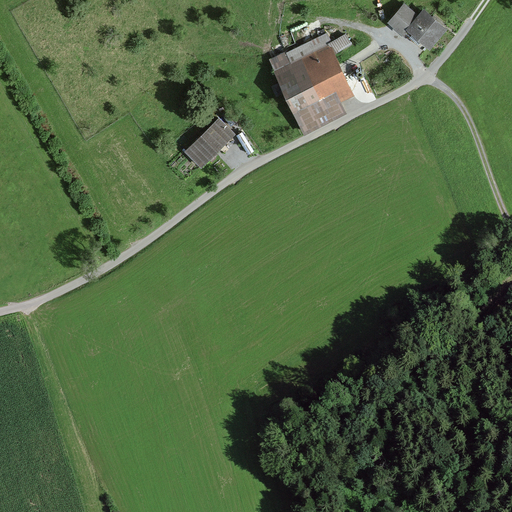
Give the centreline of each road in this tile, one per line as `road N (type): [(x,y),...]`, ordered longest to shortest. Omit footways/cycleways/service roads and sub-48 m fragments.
road 1 (residential): [(0,311),(33,304),(127,254),(236,175),(415,82),(471,20)]
road 2 (track): [(425,74),(468,114),(511,231)]
